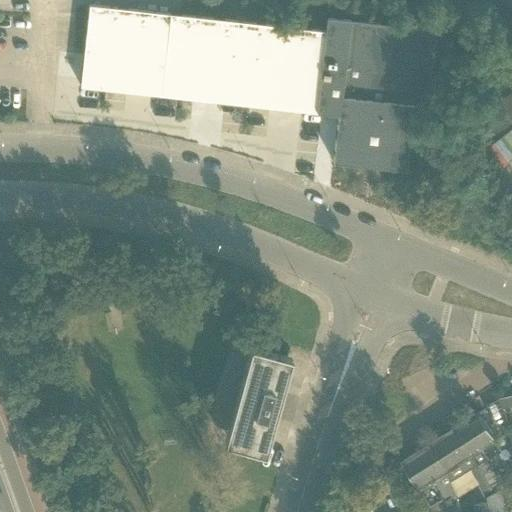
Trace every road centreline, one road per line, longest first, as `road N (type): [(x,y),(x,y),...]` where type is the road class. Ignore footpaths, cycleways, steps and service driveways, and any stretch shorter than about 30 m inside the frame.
road 1 (tertiary): [(393,251),(216,175),(71,149),(0,153)]
road 2 (tertiary): [(0,197),(136,208),(274,251),(374,295)]
road 3 (tertiary): [(298,511),(374,295)]
road 4 (residential): [(394,421),(499,374),(511,342)]
road 5 (tertiary): [(374,295),(461,328),(511,337)]
road 6 (tertiary): [(511,298),(393,251)]
